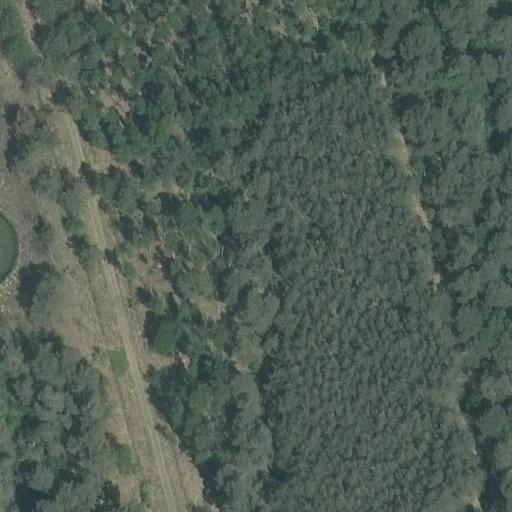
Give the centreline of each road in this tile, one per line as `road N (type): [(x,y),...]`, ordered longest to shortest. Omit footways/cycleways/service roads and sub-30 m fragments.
road 1 (track): [(38,0),(175,511)]
road 2 (unknown): [(213,0),(257,161),(270,246),(274,511)]
